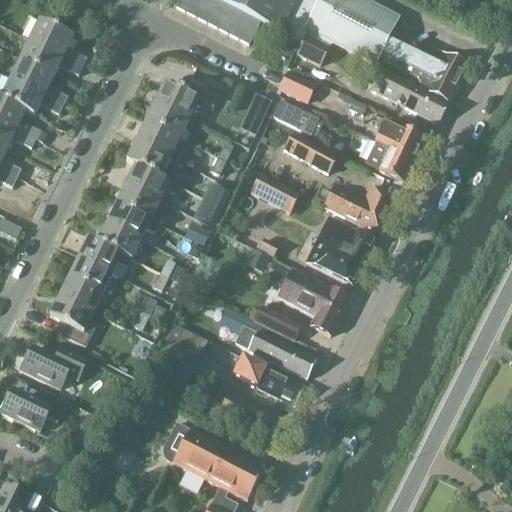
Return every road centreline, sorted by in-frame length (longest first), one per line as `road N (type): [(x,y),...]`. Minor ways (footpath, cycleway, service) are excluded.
road 1 (residential): [(269,511),(511,34)]
road 2 (residential): [(0,318),(150,20)]
road 3 (tertiary): [(398,511),(511,283)]
